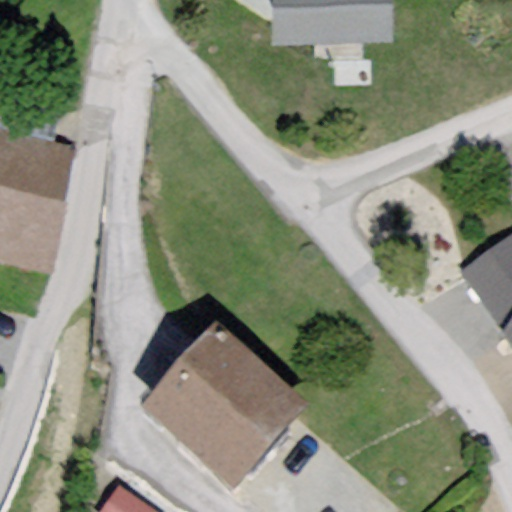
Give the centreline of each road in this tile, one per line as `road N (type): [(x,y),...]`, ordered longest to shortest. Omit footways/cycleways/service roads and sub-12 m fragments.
road 1 (residential): [(0,451),(53,330),(118,13)]
road 2 (residential): [(291,192),(332,249),(471,396),(511,501)]
road 3 (residential): [(118,13),(291,192)]
road 4 (residential): [(291,192),(511,106)]
